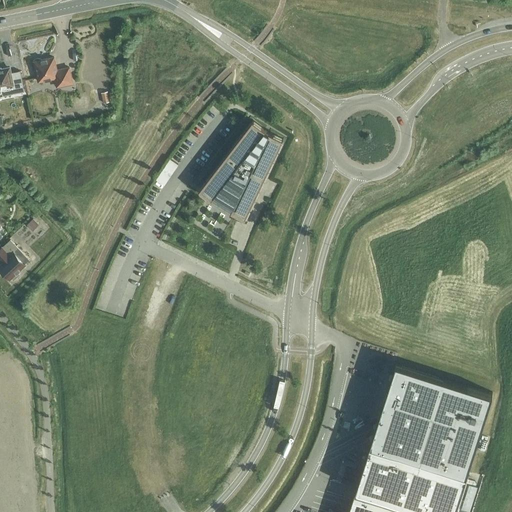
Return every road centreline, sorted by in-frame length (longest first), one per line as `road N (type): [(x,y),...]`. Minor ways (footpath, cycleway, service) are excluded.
road 1 (tertiary): [(288,312),(273,411),(258,449),(210,511)]
road 2 (tertiary): [(240,511),(265,486),(297,425),(311,317)]
road 3 (residential): [(50,511),(43,390),(29,353),(0,317)]
road 4 (residential): [(288,312),(140,241)]
road 5 (tertiary): [(335,159),(298,247),(288,312)]
road 6 (tertiary): [(311,317),(327,237),(355,174)]
road 7 (tertiary): [(511,27),(449,46),(384,100)]
road 8 (tertiary): [(219,35),(330,125)]
road 9 (tertiary): [(341,108),(219,35)]
road 10 (tertiary): [(404,119),(440,79),(511,47)]
